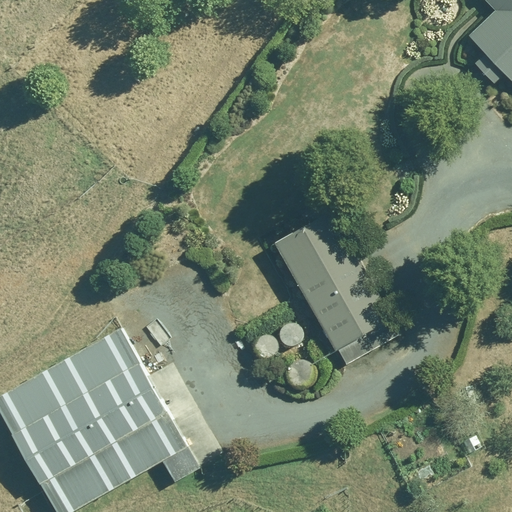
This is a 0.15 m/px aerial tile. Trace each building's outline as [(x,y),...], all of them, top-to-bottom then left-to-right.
[(474,39),(489,53),(480,62),(503,84),(511,75),(511,74),(511,0),(488,0),(501,11),(474,39)] [(338,216),(284,245),(349,366),(403,337),(338,216)] [(312,344),(299,318),(255,340),(268,366),(312,344)] [(204,465),(128,328),(0,399),(0,400),(61,511),(87,511),(168,467),(176,481),(204,465)] [(418,409),(382,426),(405,476),(442,458),(418,409)]
